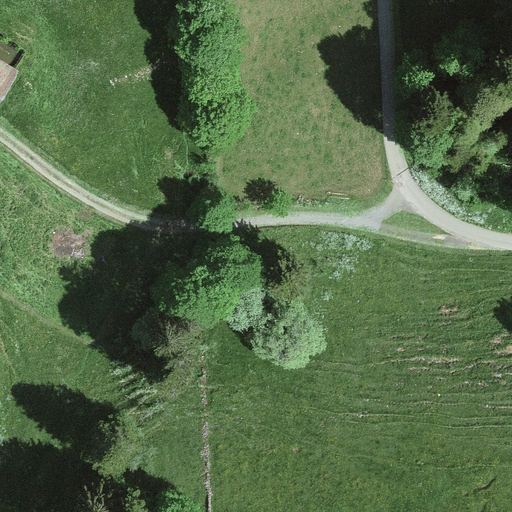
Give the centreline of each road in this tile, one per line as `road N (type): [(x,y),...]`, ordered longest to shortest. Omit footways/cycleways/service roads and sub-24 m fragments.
road 1 (track): [(0,133),(94,201),(169,226),(297,217),(364,223),(410,190)]
road 2 (unclassified): [(511,242),(441,220),(410,190),(394,142),(388,0)]
road 3 (track): [(364,223),(439,239),(490,238)]
